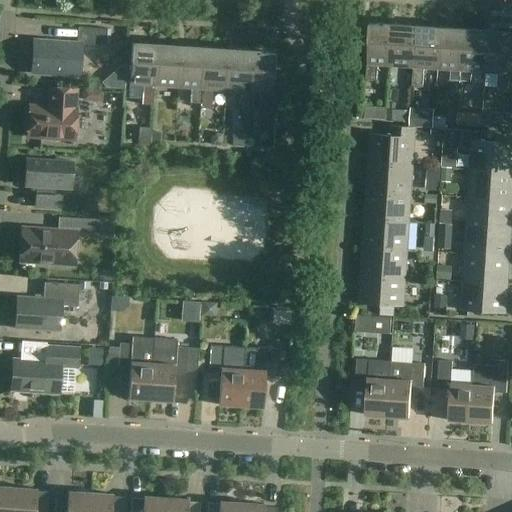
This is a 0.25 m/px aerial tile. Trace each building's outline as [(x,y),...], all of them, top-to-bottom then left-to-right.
[(389,66),(392,24),(392,25),(369,23),(368,45),(366,80),(377,80),(378,66),(389,66)] [(389,66),(413,68),(416,26),(415,26),(393,25),(393,24),(392,24),(389,66)] [(416,26),(413,68),(412,87),(423,87),(424,69),(437,70),(440,27),(439,27),(439,28),(417,26),(416,26)] [(34,40),(32,73),(79,76),(81,44),(106,46),(107,29),(78,27),(77,43),(34,40)] [(441,27),(440,27),(437,70),(451,70),(450,80),(461,80),(464,29),(463,29),(463,30),(441,28),(441,27)] [(465,29),(464,29),(461,80),(471,81),(472,72),(485,73),(488,30),(487,30),(487,31),(465,30),(465,29)] [(508,93),(509,74),(511,32),(511,33),(489,31),(489,30),(488,30),(485,73),(498,74),(497,92),(508,93)] [(152,105),(153,87),(156,44),(156,45),(133,44),(133,43),(132,43),(129,89),(129,85),(143,86),(142,104),(152,105)] [(157,44),(156,44),(153,87),(177,88),(180,46),(180,47),(157,45),(157,44)] [(190,103),(200,104),(204,47),(204,48),(181,47),(181,46),(180,46),(177,88),(191,89),(190,103)] [(212,91),(225,91),(228,49),(227,50),(205,48),(204,47),(200,104),(200,108),(211,109),(212,91)] [(248,112),(249,93),(252,51),(251,51),(229,50),(229,49),(228,49),(225,91),(238,92),(237,111),(248,112)] [(253,51),(252,51),(249,93),(260,94),(259,112),(270,113),(273,75),(275,53),(253,51)] [(29,106),(27,137),(74,140),(76,109),(75,109),(76,90),(48,88),(47,107),(29,106)] [(86,92),(87,103),(105,102),(104,90),(86,92)] [(363,116),(386,117),(387,106),(386,105),(365,104),(363,116)] [(387,106),(386,117),(410,118),(410,108),(398,106),(387,106)] [(483,109),(482,125),(495,126),(496,107),(483,106),(482,109),(483,109)] [(409,125),(433,127),(434,115),(434,109),(410,108),(410,118),(409,125)] [(468,125),(482,125),(483,109),(482,109),(469,108),(468,125)] [(434,115),(433,127),(437,127),(444,128),(445,128),(446,116),(434,115)] [(368,163),(413,166),(413,165),(411,165),(413,138),(415,138),(415,137),(413,137),(414,127),(391,126),(391,135),(372,134),(370,154),(371,154),(371,162),(368,162),(368,163)] [(137,146),(150,146),(150,145),(150,132),(151,128),(138,128),(137,146)] [(160,133),(150,132),(150,145),(160,146),(160,133)] [(222,134),(216,133),(211,138),(210,145),(222,146),(222,134)] [(246,148),(246,134),(232,133),(231,147),(246,148)] [(470,169),(511,172),(511,143),(474,141),(472,169),(470,169)] [(26,159),(24,185),(40,186),(40,194),(36,194),(35,208),(60,210),(61,196),(54,196),(55,188),(71,189),(73,162),(26,159)] [(413,166),(368,163),(371,164),(370,172),(369,172),(368,190),(366,190),(366,191),(411,194),(411,193),(409,193),(411,166),(413,166)] [(445,191),(445,168),(429,167),(429,191),(445,191)] [(511,172),(470,169),(470,170),(472,170),(470,197),(468,197),(468,198),(511,200),(511,199),(511,200),(511,191),(511,181),(511,175),(511,172)] [(364,218),(364,219),(409,222),(409,221),(407,221),(409,194),(411,194),(366,191),(368,192),(366,210),(368,210),(367,219),(364,218)] [(511,200),(468,198),(470,198),(468,225),(466,225),(466,226),(511,229),(511,228),(508,228),(509,219),(510,219),(511,201),(511,200)] [(441,210),(440,224),(451,225),(452,211),(441,210)] [(21,227),(19,262),(20,262),(21,257),(35,258),(35,263),(74,266),(77,231),(96,233),(97,220),(59,218),(58,230),(21,227)] [(409,222),(364,219),(364,220),(367,220),(366,228),(365,228),(364,247),(362,247),(407,250),(407,249),(406,249),(407,222),(409,222)] [(451,238),(451,225),(440,224),(439,237),(451,238)] [(511,229),(466,226),(468,226),(466,253),(464,253),(464,254),(509,257),(509,256),(508,256),(509,237),(508,237),(508,229),(511,229)] [(360,275),(405,278),(405,277),(404,277),(405,251),(407,251),(407,250),(362,247),(362,248),(364,248),(363,266),(364,267),(363,275),(360,275)] [(433,251),(422,250),(421,261),(432,262),(433,251)] [(509,257),(464,254),(466,254),(464,281),(463,281),(462,282),(508,285),(508,284),(505,284),(505,276),(506,276),(508,257),(509,257)] [(405,278),(360,275),(360,276),(363,276),(363,284),(362,284),(360,304),(402,307),(404,279),(405,279),(405,278)] [(17,297),(15,329),(59,331),(61,306),(77,307),(79,284),(44,282),(43,298),(17,297)] [(508,285),(462,282),(464,283),(462,311),(504,313),(505,294),(504,294),(505,285),(508,285)] [(441,301),(460,301),(460,287),(441,286),(441,301)] [(150,400),(154,338),(132,337),(131,344),(119,343),(119,347),(108,346),(107,366),(130,368),(128,399),(150,400)] [(154,338),(150,400),(172,402),(174,371),(197,373),(198,349),(176,347),(176,340),(154,338)] [(244,348),(223,346),(210,345),(208,373),(220,374),(218,405),(241,406),(243,369),(244,348)] [(12,359),(10,391),(59,394),(60,367),(77,368),(79,348),(46,346),(45,361),(12,359)] [(256,370),(243,369),(241,406),(263,408),(265,377),(275,378),(275,377),(283,377),(284,353),(277,352),(277,349),(258,348),(256,370)] [(391,361),(369,360),(357,359),(355,383),(367,384),(365,415),(387,416),(391,361)] [(470,422),(473,384),(451,383),(453,361),(439,360),(437,388),(450,389),(448,420),(470,422)] [(475,364),(473,385),(473,384),(470,422),(493,423),(495,392),(507,393),(509,361),(496,360),(496,365),(475,364)] [(391,361),(387,416),(409,418),(411,387),(423,388),(425,364),(391,361)] [(279,407),(289,406),(288,379),(278,379),(279,407)] [(0,511),(12,511),(14,488),(0,486),(0,511)] [(36,489),(14,488),(12,511),(46,511),(48,493),(36,492),(36,489)] [(88,511),(90,493),(68,492),(68,494),(56,493),(54,511),(88,511)] [(90,493),(88,511),(124,511),(125,498),(112,497),(112,494),(90,493)] [(164,511),(166,498),(144,497),(143,499),(132,498),(130,511),(164,511)] [(188,500),(166,498),(164,511),(199,511),(200,503),(188,502),(188,500)] [(240,511),(241,503),(219,502),(219,504),(207,503),(206,511),(240,511)] [(264,505),(241,503),(240,511),(276,511),(277,508),(263,507),(264,505)]
